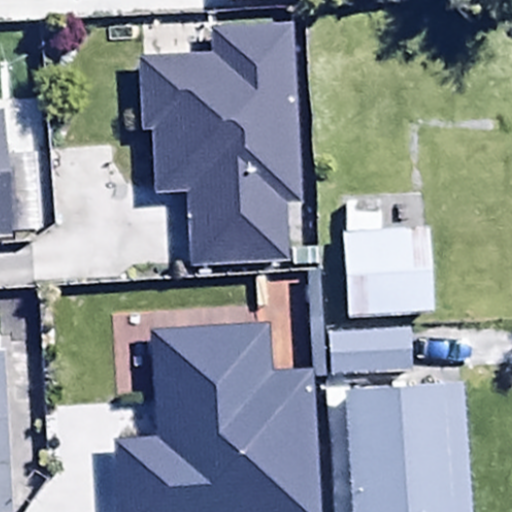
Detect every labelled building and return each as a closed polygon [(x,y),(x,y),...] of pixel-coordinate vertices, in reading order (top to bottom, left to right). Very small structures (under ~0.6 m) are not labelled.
[(292,203),(288,23),(127,26),(129,134),(149,133),(150,201),(179,201),(180,268),(280,266),(278,204),(292,203)] [(426,231),(335,235),(339,322),(430,318),(426,231)] [(402,329),(322,334),(324,381),(404,377),(402,329)] [(463,511),(458,387),(339,393),(345,511),(463,511)] [(176,511),(176,485),(91,488),(92,511),(176,511)]
